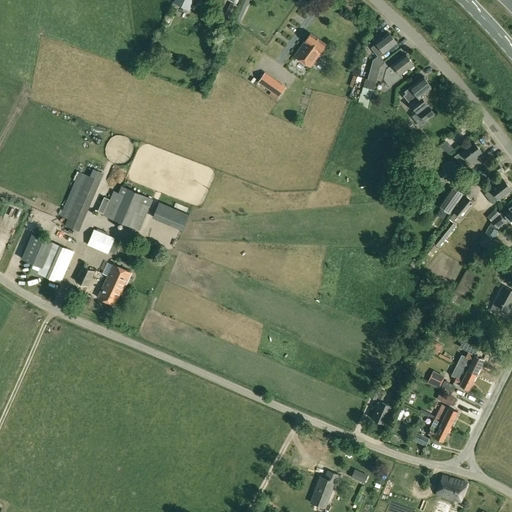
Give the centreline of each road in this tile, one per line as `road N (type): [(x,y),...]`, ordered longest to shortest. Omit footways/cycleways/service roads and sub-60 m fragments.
road 1 (unclassified): [(448,468),(303,417),(66,315),(0,278)]
road 2 (unclassified): [(375,0),(465,90),(511,151)]
